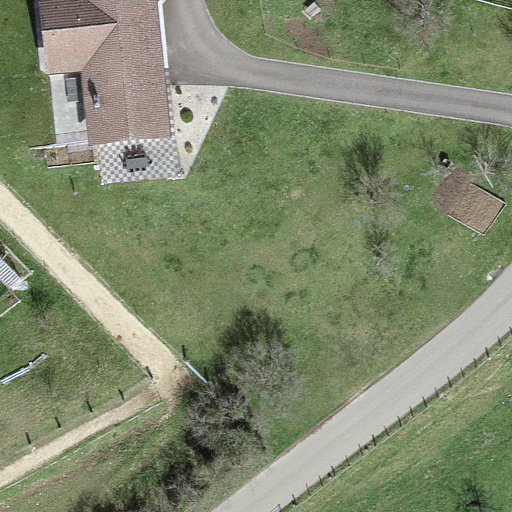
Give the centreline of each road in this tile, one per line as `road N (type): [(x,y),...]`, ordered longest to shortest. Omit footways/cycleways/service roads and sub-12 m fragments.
road 1 (track): [(182,0),(180,17),(220,71),(289,88),(511,112)]
road 2 (unclassified): [(511,309),(254,511)]
